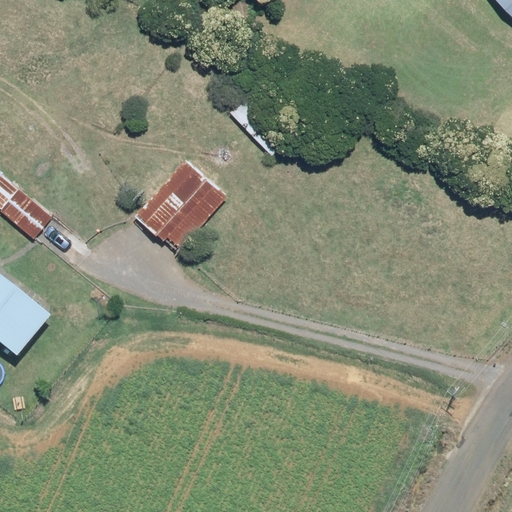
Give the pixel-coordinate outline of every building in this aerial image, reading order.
[(511,0),(496,0),(511,16),(511,0)] [(294,142),(252,98),(233,116),(275,160),(294,142)] [(227,202),(187,168),(140,221),(180,256),(227,202)] [(56,220),(1,169),(0,170),(0,210),(35,243),(56,220)] [(0,347),(19,363),(52,322),(0,280),(0,347)]
